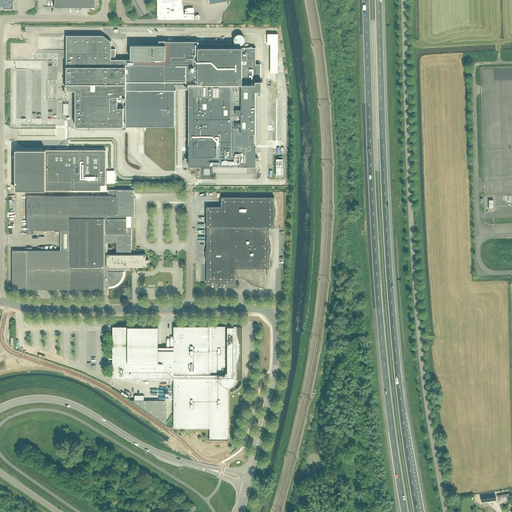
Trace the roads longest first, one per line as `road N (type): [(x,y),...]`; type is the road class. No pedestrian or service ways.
road 1 (unclassified): [(445,511),(419,347),(403,0)]
road 2 (motorway): [(366,0),(378,299),(405,511)]
road 3 (motorway): [(417,511),(386,236),(378,0)]
road 4 (unknown): [(179,175),(255,182),(264,173),(265,31),(66,31)]
road 5 (unclassified): [(249,474),(274,371),(274,314),(189,309)]
road 6 (tertiary): [(205,468),(143,446),(66,402),(32,398),(0,407)]
road 7 (unclassified): [(0,99),(5,21),(98,18),(105,0)]
road 8 (unclassified): [(189,309),(31,308),(0,300)]
road 9 (unknown): [(45,132),(115,134),(120,167),(148,172)]
